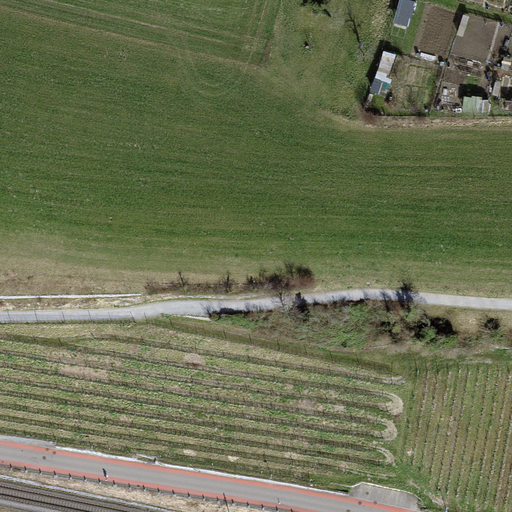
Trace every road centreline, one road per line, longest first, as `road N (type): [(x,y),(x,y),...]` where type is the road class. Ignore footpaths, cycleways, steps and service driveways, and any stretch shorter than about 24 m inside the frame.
road 1 (track): [(511,302),(394,293),(0,318)]
road 2 (residential): [(0,451),(349,511)]
